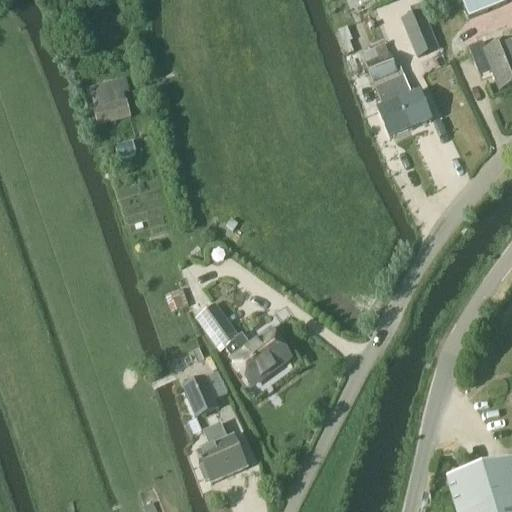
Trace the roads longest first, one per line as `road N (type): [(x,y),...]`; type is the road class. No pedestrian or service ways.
road 1 (unclassified): [(288,511),(433,243),(511,150)]
road 2 (tertiary): [(409,511),(459,336),(511,255)]
